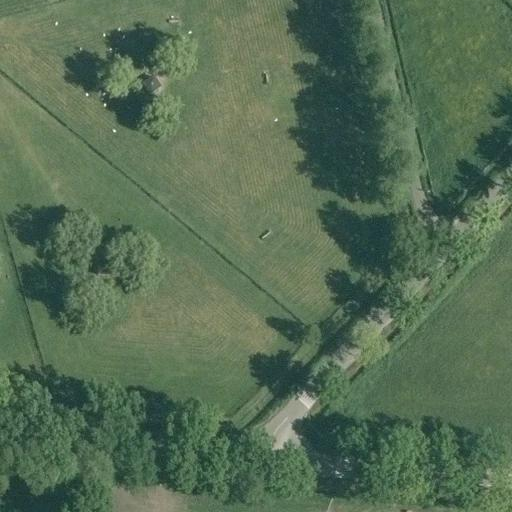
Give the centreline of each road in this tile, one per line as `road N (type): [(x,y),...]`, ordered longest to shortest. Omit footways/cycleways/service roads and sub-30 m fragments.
road 1 (unclassified): [(255,460),(446,248)]
road 2 (unclassified): [(446,248),(422,211),(372,0)]
road 3 (tertiary): [(511,481),(255,460)]
road 4 (tertiary): [(255,460),(0,438)]
